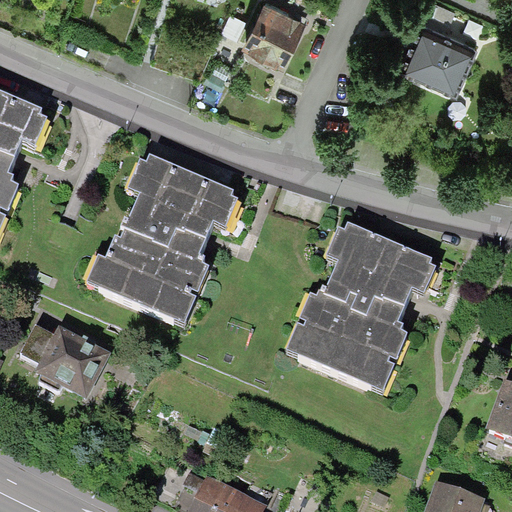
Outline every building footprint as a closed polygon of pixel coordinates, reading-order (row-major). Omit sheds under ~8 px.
[(281,62),(282,63),(306,19),(270,0),(262,0),(240,42),(267,56),(265,60),(278,67),(281,62)] [(222,32),(237,39),(246,19),(231,13),(222,32)] [(404,68),(456,92),(475,49),(423,26),(413,49),(404,68)] [(0,235),(6,221),(0,218),(0,217),(2,214),(10,217),(21,191),(12,187),(14,180),(10,179),(24,147),(37,152),(49,123),(42,120),(45,113),(0,94),(0,235)] [(86,290),(183,329),(194,303),(188,301),(190,296),(198,299),(209,273),(200,269),(202,263),(198,261),(212,229),(225,235),(237,205),(230,202),(233,195),(148,161),(145,167),(138,164),(126,194),(137,199),(127,225),(122,223),(118,233),(122,234),(119,242),(113,239),(103,263),(97,261),(86,290)] [(284,356),(381,396),(392,370),(386,368),(388,363),(396,366),(407,340),(397,336),(400,330),(396,328),(410,296),(423,301),(435,272),(428,269),(431,262),(346,227),(343,234),(336,231),(324,261),(335,266),(325,292),(320,290),(316,300),(308,297),(297,323),(303,326),(301,330),(295,328),(284,356)] [(52,338),(32,328),(17,355),(38,366),(33,377),(40,380),(35,389),(58,400),(62,392),(84,404),(107,357),(55,331),(52,338)] [(485,433),(511,441),(511,386),(502,383),(485,433)] [(184,479),(169,470),(154,496),(174,507),(185,487),(181,485),(184,479)] [(188,511),(263,511),(265,510),(204,480),(188,511)] [(488,511),(490,506),(485,504),(486,501),(436,484),(426,511),(488,511)]
